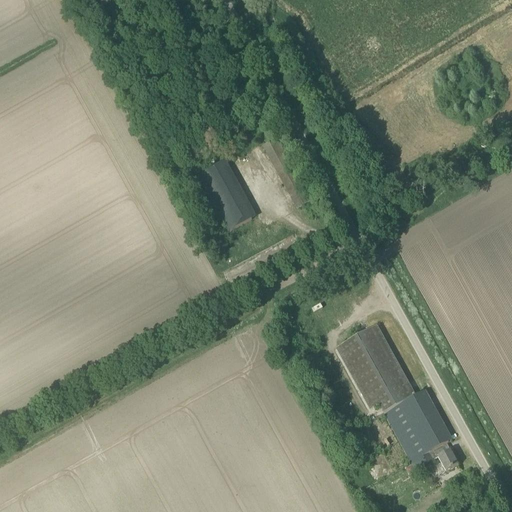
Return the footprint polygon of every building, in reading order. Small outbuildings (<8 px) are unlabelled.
[(277,141),(262,149),(268,159),(283,151),(277,141)] [(255,219),(225,163),(198,177),(228,234),(255,219)] [(294,172),(280,180),(296,210),(311,202),(294,172)] [(284,240),(224,274),(231,287),(291,252),(284,240)] [(380,406),(412,464),(412,466),(416,473),(417,474),(434,464),(433,462),(438,459),(446,473),(458,467),(450,452),(447,453),(444,447),(449,444),(421,395),(415,398),(377,328),(336,350),(369,412),(380,406)] [(412,466),(406,470),(409,474),(411,475),(416,473),(412,466)]
